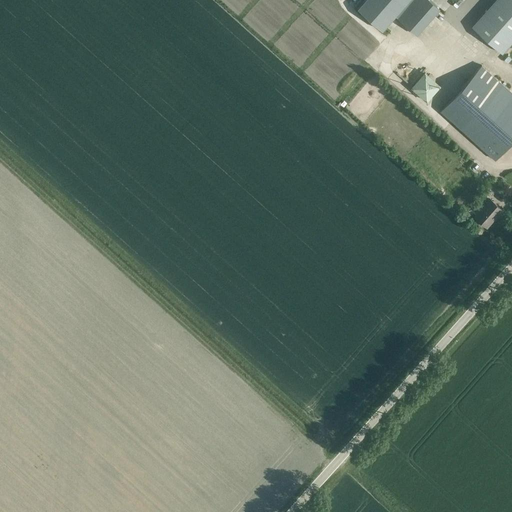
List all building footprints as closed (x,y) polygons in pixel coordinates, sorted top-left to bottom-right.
[(383,30),(395,17),(398,18),(417,35),(423,29),(427,33),(439,20),(434,16),(434,15),(416,0),(413,0),(411,2),(409,0),(364,0),(358,8),(383,30)] [(511,0),(495,0),(472,26),(502,53),(511,41),(511,0)] [(511,92),(482,66),(441,111),(496,160),(511,141),(511,92)] [(411,85),(426,100),(441,85),(426,70),(411,85)] [(490,199),(475,216),(487,227),(502,210),(490,199)]
